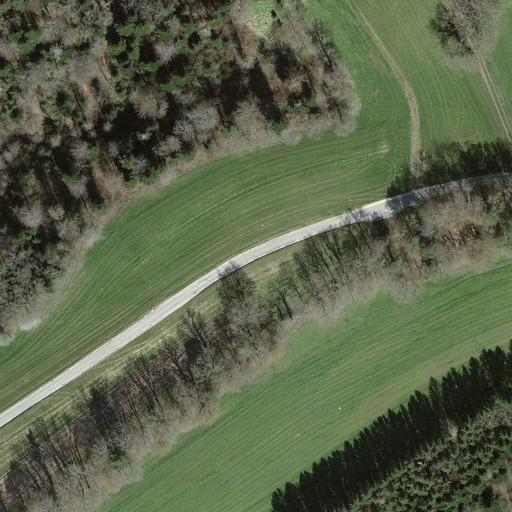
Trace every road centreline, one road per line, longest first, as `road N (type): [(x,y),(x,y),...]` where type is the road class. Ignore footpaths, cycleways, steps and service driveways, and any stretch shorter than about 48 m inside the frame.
road 1 (tertiary): [(511,176),(414,196),(272,245),(206,280),(0,419)]
road 2 (track): [(327,0),(388,50),(409,91),(414,196)]
